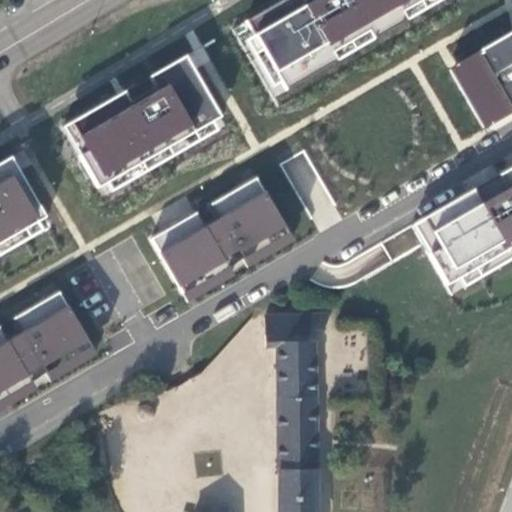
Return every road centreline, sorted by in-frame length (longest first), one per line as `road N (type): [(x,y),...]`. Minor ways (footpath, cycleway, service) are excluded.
road 1 (residential): [(0,429),(511,136)]
road 2 (secondary): [(0,69),(118,0)]
